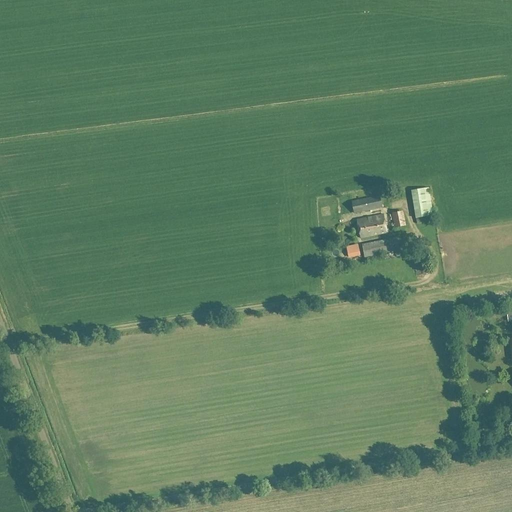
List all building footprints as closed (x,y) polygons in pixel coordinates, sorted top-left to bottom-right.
[(415,218),(416,223),(434,221),(429,188),(411,190),(415,218)] [(379,196),(351,201),(353,214),(382,208),(379,196)] [(405,226),(402,211),(391,214),(394,228),(405,226)] [(372,236),(387,233),(383,215),(356,220),(360,238),(372,237),(372,236)] [(364,258),(399,251),(397,238),(362,246),(364,258)] [(348,258),(360,255),(358,245),(346,248),(348,258)]
